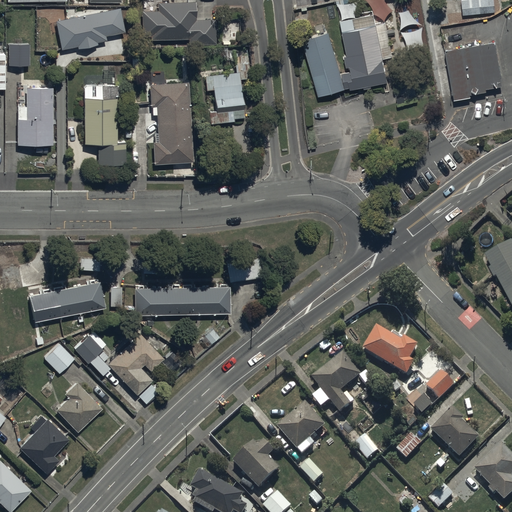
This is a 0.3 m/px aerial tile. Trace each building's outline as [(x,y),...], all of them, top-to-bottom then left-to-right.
[(494,0),(461,0),(463,12),(495,10),(494,0)] [(188,46),(216,45),(215,18),(196,19),(196,1),(156,2),(156,9),(140,10),(141,37),(149,37),(150,40),(188,40),(188,46)] [(119,8),(55,22),(61,49),(76,46),(77,50),(97,46),(97,43),(106,42),(105,37),(124,33),(119,8)] [(351,73),(342,75),(344,88),(349,88),(349,90),(363,88),(363,89),(371,87),(371,86),(388,83),(373,9),(339,16),(347,57),(345,57),(347,67),(350,66),(351,73)] [(493,30),(445,42),(458,92),(487,85),(486,78),(504,73),(493,30)] [(342,75),(328,32),(302,40),(318,98),(345,89),(344,88),(342,75)] [(23,45),(11,45),(11,65),(23,65),(23,45)] [(239,72),(203,76),(205,91),(212,90),(214,111),(208,112),(209,124),(233,122),(233,119),(244,118),(239,72)] [(186,83),(148,85),(149,107),(155,107),(157,142),(152,143),(154,165),(192,163),(186,83)] [(86,84),(83,88),(82,146),(96,146),(96,164),(125,165),(125,140),(116,140),(116,97),(119,97),(119,85),(86,84)] [(53,87),(27,87),(27,106),(18,106),(18,144),(53,145),(53,87)] [(511,239),(486,252),(493,266),(491,268),(496,276),(498,274),(511,300),(511,239)] [(227,259),(228,278),(262,274),(259,255),(227,259)] [(80,256),(79,266),(99,267),(99,257),(80,256)] [(19,262),(0,266),(0,273),(4,289),(24,285),(19,262)] [(101,282),(29,297),(34,323),(106,309),(101,282)] [(229,284),(137,287),(138,313),(229,310),(229,284)] [(393,328),(390,333),(376,324),(362,348),(406,374),(414,361),(409,358),(418,343),(393,328)] [(105,341),(92,328),(74,347),(88,361),(89,360),(102,372),(109,365),(103,359),(107,355),(101,349),(103,348),(101,345),(105,341)] [(137,330),(106,360),(137,391),(151,377),(140,365),(144,361),(151,368),(163,356),(137,330)] [(60,339),(43,356),(59,372),(76,355),(60,339)] [(347,390),(343,394),(340,390),(362,373),(344,350),(311,375),(339,412),(350,404),(348,401),(353,398),(347,390)] [(442,370),(426,385),(439,399),(454,383),(442,370)] [(65,391),(68,394),(55,406),(77,429),(101,406),(76,380),(65,391)] [(306,400),(275,425),(295,449),(297,448),(302,453),(315,442),(311,437),(326,424),(306,400)] [(453,405),(430,428),(458,457),(479,436),(461,420),(464,417),(453,405)] [(46,415),(19,443),(45,471),(58,458),(53,452),(68,437),(46,415)] [(366,434),(354,443),(368,460),(379,450),(366,434)] [(406,458),(421,441),(413,434),(398,450),(406,458)] [(253,439),(232,459),(258,488),(280,467),(269,455),(274,450),(264,439),(258,444),(253,439)] [(511,452),(503,442),(474,468),(503,500),(511,491),(511,476),(511,475),(511,474),(511,452)] [(30,487),(0,457),(0,499),(9,509),(30,487)] [(310,459),(300,468),(313,482),(323,473),(310,459)] [(212,511),(214,509),(219,511),(232,511),(234,510),(236,511),(243,511),(247,505),(238,500),(242,493),(199,469),(190,487),(196,490),(192,497),(195,498),(193,501),(212,511)] [(444,482),(428,497),(438,507),(453,493),(444,482)] [(258,502),(267,511),(282,511),(283,511),(282,511),(292,511),(288,508),(291,505),(274,487),(258,502)]
